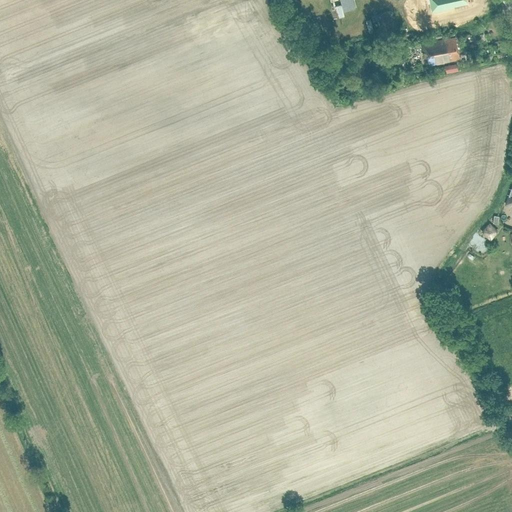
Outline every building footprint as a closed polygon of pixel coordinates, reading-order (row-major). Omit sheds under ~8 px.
[(351,0),(339,0),(342,11),(354,7),(351,0)] [(432,0),(435,10),(473,1),(473,0),(432,0)] [(389,10),(371,15),(373,21),(377,20),(380,29),(382,28),(384,32),(395,29),(394,24),(389,10)] [(455,37),(422,44),(426,65),(459,58),(455,37)] [(456,63),(444,65),(446,73),(458,70),(456,63)] [(485,237),(495,230),(489,223),(480,230),(485,237)]
